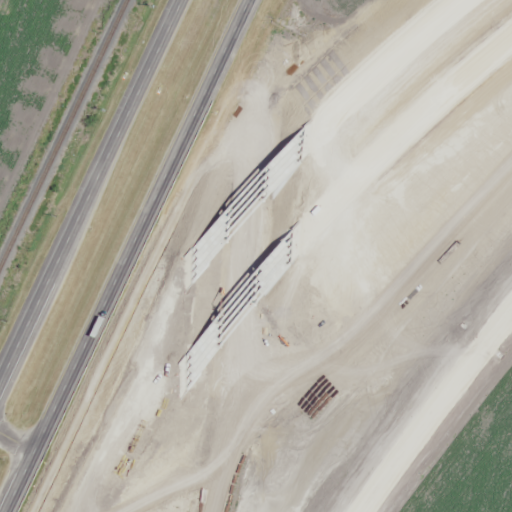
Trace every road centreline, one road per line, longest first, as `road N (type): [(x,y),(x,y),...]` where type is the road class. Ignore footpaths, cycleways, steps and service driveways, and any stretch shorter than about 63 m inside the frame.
road 1 (motorway): [(221,0),(200,107),(4,511)]
road 2 (motorway): [(207,511),(227,417),(253,148),(277,0)]
road 3 (tertiary): [(186,0),(0,393)]
road 4 (motorway): [(176,283),(8,511)]
road 5 (motorway): [(308,226),(511,35)]
road 6 (tertiary): [(361,511),(511,312)]
road 7 (motorway): [(171,393),(308,226)]
road 8 (motorway): [(320,125),(176,283)]
road 9 (motorway): [(458,0),(320,125)]
road 10 (motorway): [(89,511),(171,393)]
